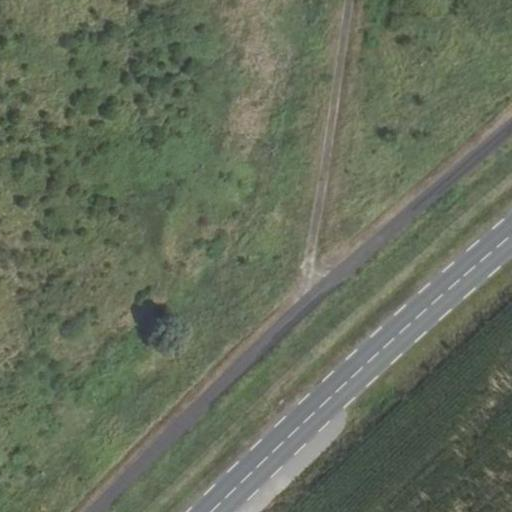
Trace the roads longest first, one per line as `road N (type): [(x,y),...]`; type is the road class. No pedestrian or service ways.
road 1 (secondary): [(511,238),(212,511)]
road 2 (track): [(339,0),(309,291)]
